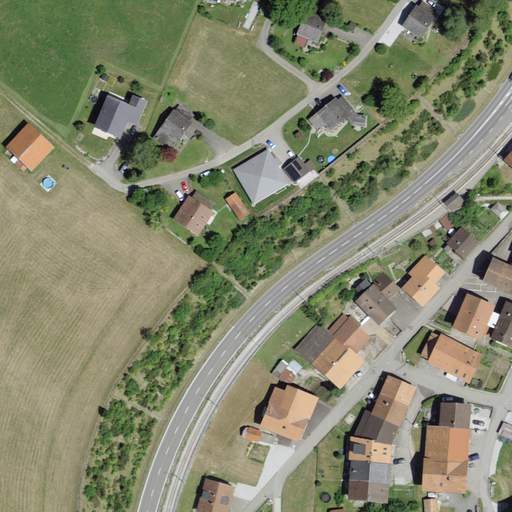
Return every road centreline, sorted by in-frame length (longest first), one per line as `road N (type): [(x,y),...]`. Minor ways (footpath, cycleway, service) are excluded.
road 1 (secondary): [(148,511),(171,441),(237,336),(291,284),(435,175),(511,93)]
road 2 (residential): [(399,0),(282,125),(206,170),(125,190)]
road 3 (residential): [(279,480),(387,362)]
road 4 (residential): [(503,399),(430,384),(387,362)]
